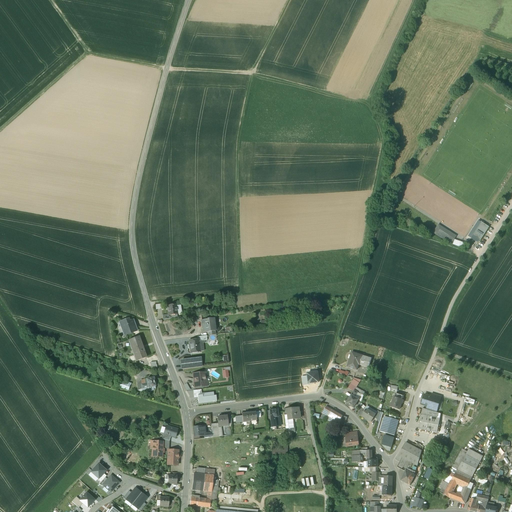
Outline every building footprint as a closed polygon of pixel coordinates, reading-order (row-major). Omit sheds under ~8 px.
[(472,236),(481,222),(478,220),(468,236),(478,242),(479,240),(472,236)] [(480,241),(489,227),(481,222),(472,236),(479,240),(480,241)] [(438,225),(433,233),(436,235),(439,230),(440,229),(442,230),(441,231),(450,236),(446,241),(452,244),(454,240),(454,239),(456,236),(438,225)] [(450,236),(441,231),(442,230),(440,229),(439,230),(436,235),(446,241),(450,236)] [(176,305),(169,306),(169,310),(168,310),(168,315),(168,316),(172,315),(177,314),(176,305)] [(214,318),(207,319),(207,320),(202,320),(202,321),(203,325),(202,325),(203,325),(203,332),(208,332),(215,331),(214,324),(215,324),(214,319),(214,318)] [(133,320),(130,321),(129,319),(120,322),(122,330),(123,330),(125,335),(137,331),(133,320)] [(139,337),(130,340),(137,361),(146,358),(139,337)] [(198,340),(189,341),(191,353),(200,352),(199,341),(199,340),(198,340)] [(363,356),(352,352),(350,359),(349,363),(348,363),(347,367),(357,370),(358,365),(360,365),(363,356)] [(371,358),(363,356),(360,365),(368,368),(371,358)] [(182,368),(202,366),(201,359),(181,361),(182,368)] [(306,373),(306,376),(307,385),(319,383),(318,371),(306,373)] [(199,372),(198,374),(193,374),(194,379),(195,379),(196,383),(195,384),(195,386),(196,387),(205,386),(205,382),(206,382),(205,373),(200,373),(199,372)] [(154,378),(146,379),(148,388),(155,386),(154,378)] [(117,386),(129,391),(131,384),(120,380),(117,386)] [(358,383),(353,380),(348,388),(354,391),(354,390),(356,388),(356,387),(358,383)] [(193,391),(194,398),(200,397),(199,394),(202,394),(201,390),(193,391)] [(198,400),(199,403),(214,402),(213,392),(202,394),(199,394),(200,397),(200,400),(198,400)] [(360,394),(357,393),(355,397),(358,400),(361,402),(363,395),(360,394)] [(403,397),(396,394),(394,398),(393,397),(391,403),(389,407),(399,410),(403,397)] [(355,397),(351,395),(346,403),(353,408),(358,400),(355,397)] [(431,397),(424,395),(421,405),(427,406),(437,410),(440,400),(431,397)] [(287,409),(287,415),(288,420),(293,419),(300,419),(299,408),(294,408),(294,409),(287,409)] [(277,410),(269,411),(270,418),(275,418),(278,417),(277,410)] [(342,416),(332,410),(330,412),(328,416),(332,419),(333,418),(336,420),(335,422),(339,423),(342,416)] [(375,415),(367,410),(365,412),(364,412),(361,416),(368,420),(371,422),(374,418),(376,415),(375,415)] [(293,419),(288,420),(287,415),(284,415),(286,429),(294,428),(293,419)] [(437,418),(421,415),(418,429),(437,433),(440,419),(437,418)] [(227,416),(217,417),(218,423),(218,426),(221,426),(228,425),(227,417),(227,416)] [(399,421),(384,417),(380,432),(394,436),(396,431),(398,426),(397,426),(399,421)] [(218,423),(211,424),(212,433),(213,438),(221,436),(220,430),(220,427),(221,426),(218,426),(218,423)] [(177,430),(166,427),(164,434),(171,436),(175,438),(177,430)] [(391,447),(394,436),(385,433),(382,445),(391,447)] [(352,437),(347,437),(347,438),(348,446),(358,445),(357,436),(352,437),(351,437),(352,437)] [(111,446),(115,450),(120,446),(117,441),(111,446)] [(162,442),(153,442),(152,456),(162,457),(162,448),(163,442),(162,442)] [(415,448),(405,443),(401,451),(398,455),(409,461),(412,463),(417,466),(421,452),(420,451),(415,448)] [(287,446),(270,446),(270,454),(287,454),(287,446)] [(462,449),(446,479),(444,478),(443,481),(449,484),(451,481),(455,474),(470,481),(472,477),(458,470),(466,455),(467,452),(462,449)] [(178,451),(168,450),(167,465),(177,465),(178,451)] [(482,457),(468,450),(467,452),(466,455),(480,462),(482,457)] [(409,461),(398,455),(395,460),(399,462),(397,467),(400,469),(401,467),(406,469),(407,468),(409,461)] [(466,455),(458,470),(472,477),(480,462),(466,455)] [(412,463),(410,470),(408,469),(407,472),(415,475),(417,469),(417,466),(412,463)] [(99,479),(103,474),(106,471),(98,464),(91,473),(98,479),(99,479)] [(407,472),(405,471),(400,481),(410,486),(415,475),(407,472)] [(100,483),(105,478),(106,476),(103,474),(99,479),(98,479),(97,480),(100,483)] [(196,474),(194,474),(192,490),(204,491),(207,492),(212,492),(212,487),(213,480),(213,477),(214,476),(204,475),(196,474)] [(470,481),(455,474),(451,481),(456,483),(464,487),(467,488),(470,481)] [(110,493),(119,483),(111,476),(107,480),(102,486),(110,493)] [(177,476),(168,476),(168,484),(176,484),(177,476)] [(392,477),(384,476),(384,484),(384,487),(392,487),(392,477)] [(102,486),(107,480),(105,478),(100,483),(99,484),(102,486)] [(449,484),(443,481),(440,487),(442,489),(440,492),(444,495),(449,484)] [(455,487),(449,484),(444,495),(445,496),(449,498),(450,498),(454,500),(456,495),(453,494),(451,493),(452,492),(455,487)] [(384,487),(383,487),(383,492),(382,495),(392,496),(392,487),(384,487)] [(461,492),(460,494),(457,493),(456,495),(454,500),(455,500),(465,504),(471,489),(467,488),(464,487),(462,493),(461,492)] [(141,493),(135,489),(131,493),(126,500),(132,505),(141,493)] [(126,500),(131,493),(129,491),(123,498),(126,500)] [(212,492),(207,492),(207,496),(206,500),(210,500),(210,501),(215,501),(217,493),(212,492)] [(88,508),(94,500),(86,493),(80,501),(83,503),(88,508)] [(147,498),(141,493),(132,505),(138,510),(143,503),(147,498)] [(206,500),(199,499),(199,497),(191,495),(191,498),(190,506),(210,508),(210,504),(210,501),(210,500),(206,500)] [(79,508),(83,503),(80,501),(76,497),(72,502),(77,507),(79,508)] [(160,498),(160,501),(159,506),(168,507),(169,498),(160,498)] [(420,500),(416,498),(413,505),(420,509),(423,502),(420,500)] [(476,500),(471,499),(469,505),(468,510),(476,511),(478,511),(479,507),(474,507),(476,500)] [(482,508),(479,507),(478,511),(485,511),(486,509),(487,506),(487,503),(484,502),(482,508)] [(146,505),(143,503),(138,510),(141,511),(146,505)]
